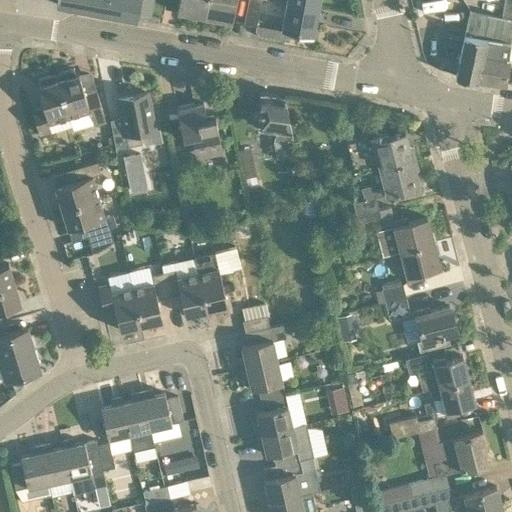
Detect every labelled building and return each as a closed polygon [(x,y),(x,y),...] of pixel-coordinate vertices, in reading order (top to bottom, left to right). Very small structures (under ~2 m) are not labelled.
[(57,0),(57,5),(105,15),(105,14),(136,20),(137,15),(150,17),(153,0),(57,0)] [(204,17),(206,0),(178,0),(176,12),(204,17)] [(235,0),(206,0),(204,17),(231,22),(235,0)] [(261,0),(248,0),(243,24),(256,27),(261,0)] [(287,4),(317,10),(318,0),(275,0),(276,2),(287,4)] [(317,10),(287,4),(282,31),(312,37),(317,10)] [(455,77),(480,81),(491,14),(470,10),(455,73),(455,77)] [(511,17),(491,14),(480,81),(504,84),(511,29),(511,28),(511,17)] [(58,80),(69,118),(90,112),(94,126),(105,122),(96,92),(85,95),(78,74),(58,80)] [(69,118),(58,80),(37,86),(43,108),(32,111),(39,135),(51,132),(48,124),(69,118)] [(122,117),(109,119),(115,150),(142,144),(140,133),(155,130),(147,93),(118,99),(122,117)] [(284,97),(260,93),(257,111),(260,111),(260,112),(262,112),(260,127),(275,130),(273,143),(277,159),(297,155),(284,97)] [(207,119),(204,103),(177,108),(182,136),(190,134),(196,160),(223,155),(215,117),(207,119)] [(176,110),(167,111),(169,119),(177,118),(176,110)] [(165,119),(164,112),(156,113),(158,121),(165,119)] [(369,170),(412,160),(405,132),(387,137),(386,132),(346,142),(354,174),(369,170)] [(130,193),(147,190),(140,153),(123,157),(130,193)] [(412,160),(369,170),(373,184),(363,187),(366,199),(354,202),(357,215),(380,209),(377,197),(419,187),(412,160)] [(55,187),(61,208),(98,197),(92,177),(100,174),(97,162),(73,169),(76,181),(55,187)] [(245,177),(255,175),(253,162),(240,165),(242,178),(245,177)] [(301,169),(302,179),(313,177),(312,167),(301,169)] [(246,185),(257,182),(255,175),(245,177),(246,185)] [(98,197),(61,208),(71,240),(88,235),(94,253),(105,248),(116,240),(112,228),(116,227),(112,215),(104,217),(98,197)] [(270,213),(278,211),(278,209),(282,208),(280,197),(267,199),(270,213)] [(389,207),(380,209),(357,215),(348,217),(353,233),(376,227),(383,256),(400,251),(433,243),(426,217),(408,222),(407,218),(393,222),(389,207)] [(236,242),(251,239),(249,226),(234,229),(236,242)] [(433,243),(400,251),(408,281),(422,277),(421,273),(440,268),(433,243)] [(0,288),(15,284),(8,264),(0,266),(0,288)] [(197,273),(206,311),(227,306),(218,268),(197,273)] [(206,311),(197,273),(176,278),(174,269),(163,272),(169,297),(180,294),(185,316),(206,311)] [(169,297),(163,272),(151,275),(153,283),(132,288),(141,326),(162,321),(157,299),(169,297)] [(378,305),(385,303),(406,297),(403,284),(400,285),(399,280),(382,285),(383,290),(375,291),(378,305)] [(0,323),(1,324),(3,323),(0,313),(0,311),(21,305),(15,284),(0,288),(0,323)] [(141,326),(132,288),(111,292),(109,284),(97,287),(103,312),(115,309),(120,331),(141,326)] [(406,297),(385,303),(389,319),(408,314),(407,312),(409,311),(406,297)] [(241,308),(244,320),(267,315),(268,315),(265,302),(241,308)] [(450,344),(448,335),(456,332),(449,306),(430,311),(429,308),(415,311),(422,339),(417,341),(419,351),(450,344)] [(245,333),(270,327),(267,315),(244,320),(242,321),(245,333)] [(0,359),(34,349),(28,327),(4,334),(1,324),(0,323),(0,359)] [(241,369),(277,361),(273,342),(285,339),(282,325),(270,327),(245,333),(248,345),(241,346),(244,357),(239,358),(241,369)] [(337,331),(340,339),(347,337),(344,329),(337,331)] [(34,349),(0,359),(0,366),(4,381),(40,371),(34,349)] [(323,351),(325,360),(334,358),(332,349),(323,351)] [(423,391),(439,387),(468,380),(462,356),(445,360),(444,357),(433,360),(433,361),(429,362),(427,353),(405,359),(409,374),(418,371),(423,391)] [(260,399),(285,394),(277,361),(241,369),(243,379),(249,378),(251,389),(257,388),(260,399)] [(353,406),(363,404),(355,374),(345,376),(353,406)] [(468,380),(439,387),(446,415),(459,412),(458,408),(474,404),(468,380)] [(342,388),(327,391),(329,400),(344,396),(342,388)] [(142,392),(150,429),(183,421),(178,396),(166,399),(165,393),(154,395),(152,390),(142,392)] [(154,445),(150,429),(142,392),(131,395),(132,400),(123,402),(122,402),(129,433),(133,449),(154,445)] [(256,435),(292,427),(285,394),(260,399),(263,411),(256,412),(259,424),(254,425),(256,435)] [(108,438),(129,433),(122,402),(123,402),(122,397),(110,400),(112,405),(101,407),(108,438)] [(394,438),(437,427),(431,402),(423,404),(426,413),(390,422),(394,438)] [(275,466),(314,457),(306,424),(292,427),(256,435),(259,446),(264,445),(266,456),(273,454),(275,466)] [(410,496),(451,486),(448,474),(461,470),(486,464),(481,448),(486,447),(482,431),(453,438),(439,443),(444,460),(436,462),(439,475),(411,482),(411,483),(407,484),(410,496)] [(340,437),(343,449),(355,446),(352,434),(340,437)] [(106,485),(103,470),(97,446),(86,448),(84,442),(73,444),(72,439),(61,442),(62,447),(69,478),(92,473),(95,487),(106,485)] [(97,446),(103,470),(115,467),(109,443),(97,446)] [(41,446),(49,483),(69,478),(62,447),(52,449),(51,444),(41,446)] [(49,483),(41,446),(30,449),(31,454),(20,456),(22,463),(10,466),(16,490),(49,483)] [(343,468),(358,464),(354,448),(343,450),(341,457),(343,468)] [(264,503),(311,492),(321,490),(314,457),(275,466),(278,477),(264,480),(267,491),(261,493),(264,503)] [(186,476),(198,474),(195,459),(182,462),(186,476)] [(383,474),(379,459),(363,463),(367,478),(383,474)] [(143,504),(170,498),(167,485),(141,492),(143,504)] [(349,487),(352,498),(362,495),(359,485),(349,487)] [(497,511),(502,511),(496,486),(454,497),(451,486),(410,496),(377,505),(378,511),(400,511),(418,508),(453,499),(456,511),(497,511)] [(316,511),(311,492),(264,503),(265,511),(316,511)] [(197,511),(196,504),(173,509),(171,498),(170,498),(143,504),(145,511),(197,511)]
